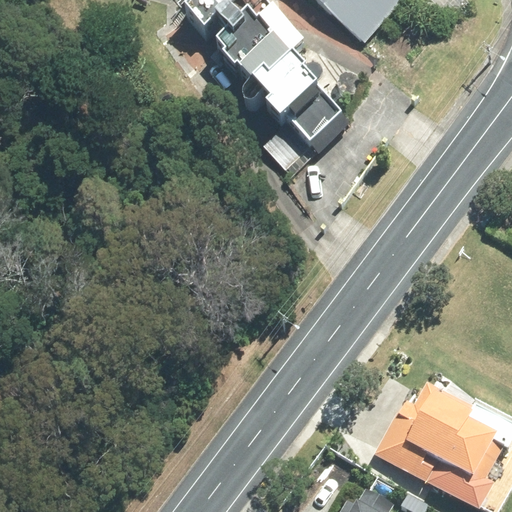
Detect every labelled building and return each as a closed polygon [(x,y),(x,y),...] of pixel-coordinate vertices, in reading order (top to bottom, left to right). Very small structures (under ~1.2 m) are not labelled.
[(192,0),(183,9),(211,39),(223,27),(235,41),(224,53),(232,62),(229,65),(240,79),(244,75),(277,111),(273,116),(288,131),(266,152),(288,175),(312,152),(314,153),(346,122),(310,85),(314,81),(301,66),(297,69),(292,64),(309,50),(269,8),(248,32),(236,18),(251,4),(247,0),(192,0)] [(310,0),(365,49),(409,3),(405,0),(310,0)] [(426,0),(415,12),(433,29),(461,0),(426,0)] [(486,496),(511,448),(511,447),(475,426),(481,415),(428,386),(415,409),(409,406),(401,420),(399,419),(377,460),(420,484),(431,466),(486,496)] [(360,511),(348,504),(342,511),(392,511),(370,497),(360,511)]
